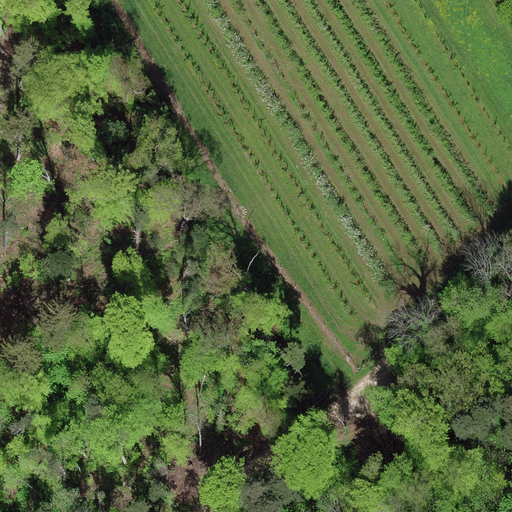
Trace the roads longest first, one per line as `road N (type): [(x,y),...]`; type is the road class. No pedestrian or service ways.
road 1 (track): [(511,252),(204,511)]
road 2 (track): [(511,364),(409,395),(346,399)]
